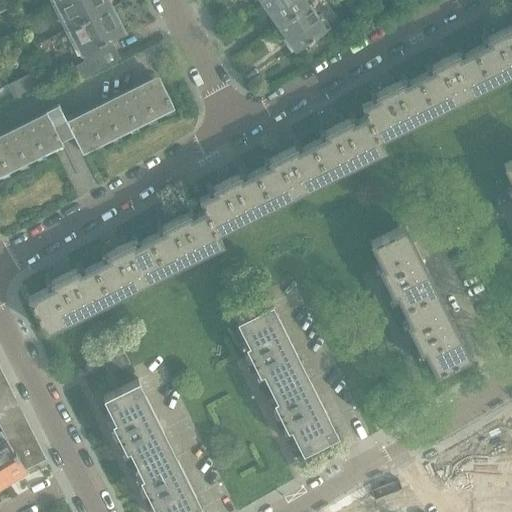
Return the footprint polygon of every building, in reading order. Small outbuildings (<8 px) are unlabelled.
[(0,0),(0,12),(11,7),(14,6),(10,0),(0,0)] [(112,7),(108,0),(60,0),(55,2),(68,28),(112,7)] [(308,3),(305,0),(259,0),(277,25),(308,3)] [(326,29),(308,3),(277,25),(295,51),(326,29)] [(109,49),(106,41),(124,32),(112,7),(68,28),(84,59),(75,64),(78,70),(81,77),(107,64),(101,53),(109,49)] [(491,83),(511,72),(511,24),(486,38),(488,42),(474,49),(491,83)] [(435,111),(491,83),(474,49),(460,56),(458,52),(430,66),(432,70),(418,77),(435,111)] [(14,97),(49,80),(43,67),(7,85),(14,97)] [(380,139),(435,111),(418,77),(404,84),(403,80),(374,94),(376,98),(365,103),(370,113),(368,115),(380,139)] [(82,153),(137,126),(173,107),(159,79),(68,124),(58,103),(45,109),(45,110),(0,132),(0,174),(62,143),(61,140),(73,134),(82,153)] [(328,177),(384,149),(380,139),(368,115),(353,122),(351,118),(323,132),(325,136),(311,143),(328,177)] [(273,204),(328,177),(311,143),(298,150),(295,146),(268,160),(270,164),(256,171),(273,204)] [(217,232),(273,204),(256,171),(242,178),(240,174),(212,188),(214,192),(199,199),(204,209),(216,233),(217,232)] [(166,271),(222,243),(217,232),(216,233),(204,209),(191,215),(189,211),(161,226),(163,230),(149,237),(166,271)] [(437,292),(422,260),(404,226),(370,243),(382,266),(378,268),(392,296),(396,294),(404,309),(437,292)] [(110,299),(166,271),(149,237),(135,244),(133,240),(105,254),(107,258),(94,265),(110,299)] [(45,331),(110,299),(94,265),(80,272),(78,268),(50,282),(52,286),(28,297),(33,307),(28,309),(40,333),(45,330),(45,331)] [(470,356),(453,323),(437,292),(404,309),(410,322),(406,324),(410,333),(420,352),(424,350),(436,373),(470,356)] [(304,369),(288,338),(271,303),(237,320),(249,343),(245,345),(259,373),(263,371),(270,386),(304,369)] [(129,363),(121,347),(101,358),(109,374),(129,363)] [(336,433),(320,401),(304,369),(270,386),(277,399),(273,401),(287,429),(290,427),(302,450),(336,433)] [(0,399),(13,393),(3,374),(0,375),(0,399)] [(171,446),(155,414),(138,379),(103,396),(115,420),(111,422),(125,449),(126,450),(129,448),(137,463),(171,446)] [(25,419),(16,400),(0,407),(0,427),(1,430),(25,419)] [(7,441),(30,429),(25,419),(1,430),(6,440),(7,441)] [(36,441),(30,429),(7,441),(14,451),(36,441)] [(26,469),(14,451),(7,441),(6,440),(0,444),(0,478),(4,484),(25,471),(25,470),(26,469)] [(45,459),(36,441),(14,451),(26,469),(45,459)] [(198,511),(203,510),(187,479),(171,446),(137,463),(143,475),(139,477),(144,487),(153,506),(157,504),(161,511),(198,511)] [(511,511),(511,497),(442,497),(442,511),(511,511)]
